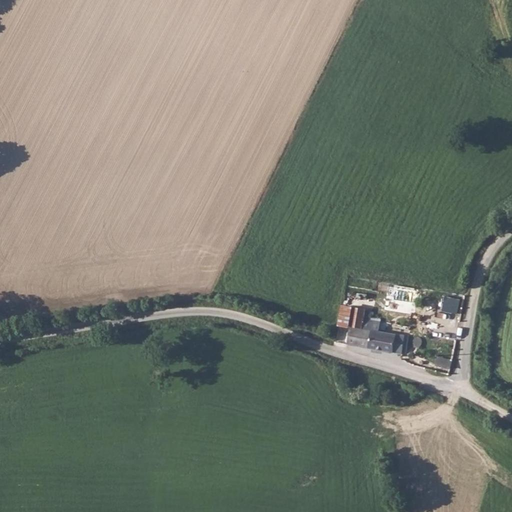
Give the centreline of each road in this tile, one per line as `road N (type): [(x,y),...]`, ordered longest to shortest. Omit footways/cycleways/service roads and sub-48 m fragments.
road 1 (unclassified): [(456,389),(208,311),(0,339)]
road 2 (unclassified): [(456,389),(477,282),(487,255),(511,230)]
